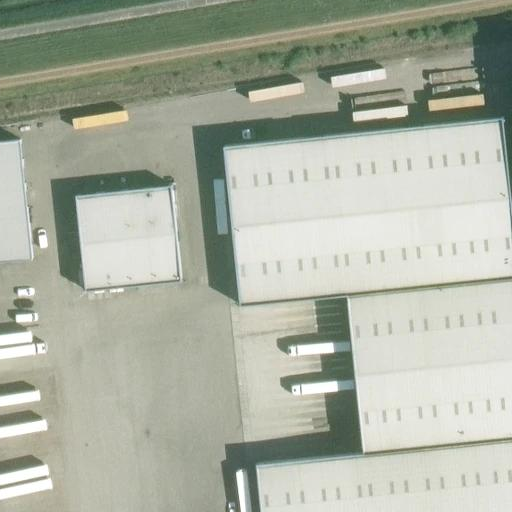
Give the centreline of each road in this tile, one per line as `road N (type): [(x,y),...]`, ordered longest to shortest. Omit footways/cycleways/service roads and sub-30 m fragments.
road 1 (unknown): [(198,511),(183,379),(174,358),(152,346),(121,347),(92,362),(76,383),(91,511)]
road 2 (unclassified): [(0,24),(144,0)]
